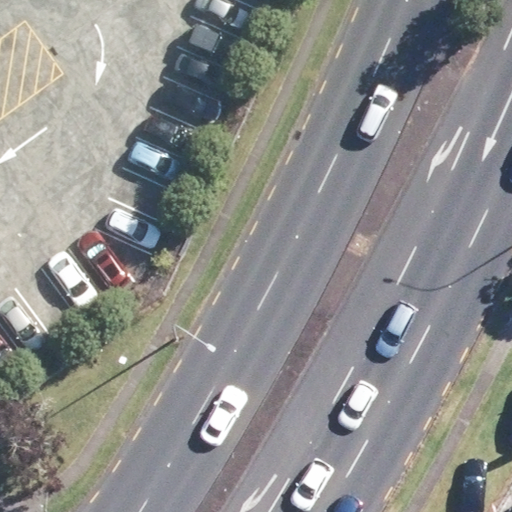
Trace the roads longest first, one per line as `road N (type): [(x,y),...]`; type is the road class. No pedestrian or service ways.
road 1 (primary): [(150,511),(296,249),(415,0)]
road 2 (primary): [(511,139),(279,511)]
